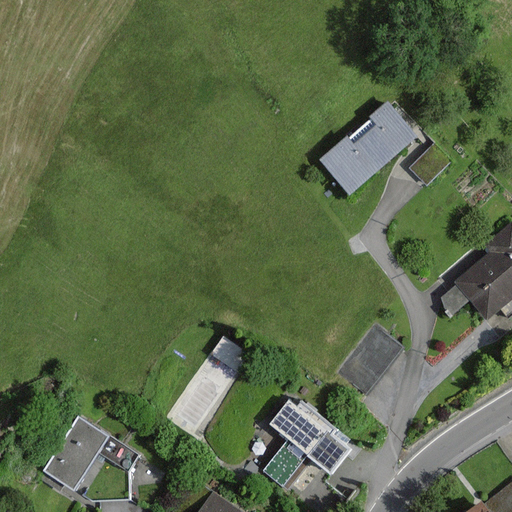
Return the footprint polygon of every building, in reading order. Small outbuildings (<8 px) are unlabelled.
[(391,100),(323,159),(349,189),(417,131),(391,100)] [(417,164),(436,182),(460,157),(441,139),(417,164)] [(511,228),(492,245),(497,251),(459,282),(487,315),(499,306),(509,319),(511,317),(511,228)] [(342,368),(374,392),(412,343),(381,318),(342,368)] [(259,350),(232,332),(218,352),(245,370),(259,350)] [(366,449),(347,434),(351,429),(312,400),(309,405),(297,397),(277,423),(297,438),(273,470),(294,486),(318,454),(330,464),(306,496),(326,511),(342,511),(355,496),(334,481),(341,472),(346,476),(366,449)] [(137,470),(148,454),(88,416),(49,477),(98,508),(109,500),(138,498),(137,470)] [(174,511),(212,511),(225,494),(196,474),(171,509),(174,511)] [(511,511),(511,486),(491,503),(498,511),(511,511)] [(212,511),(251,511),(225,494),(212,511)] [(479,511),(498,511),(491,503),(479,511)]
